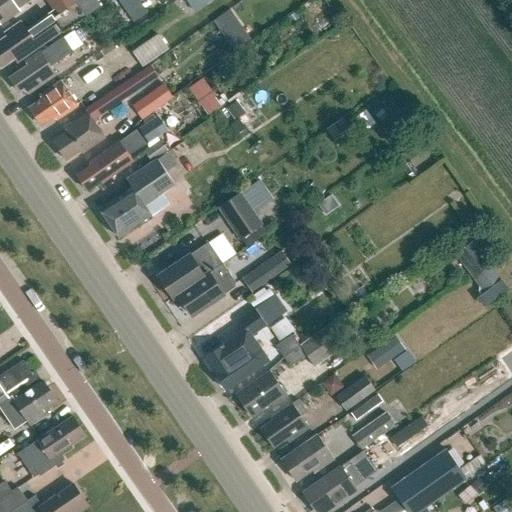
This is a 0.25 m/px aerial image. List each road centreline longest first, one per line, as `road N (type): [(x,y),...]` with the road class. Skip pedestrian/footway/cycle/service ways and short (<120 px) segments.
road 1 (tertiary): [(255,511),(0,139)]
road 2 (residential): [(164,511),(0,277)]
